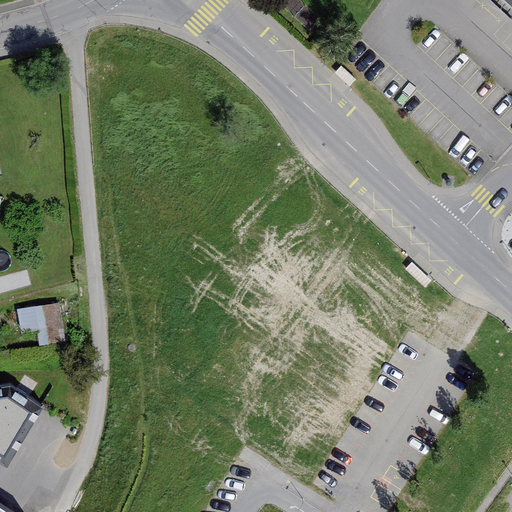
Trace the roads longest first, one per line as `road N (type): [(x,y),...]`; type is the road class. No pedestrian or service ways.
road 1 (residential): [(511,408),(127,57)]
road 2 (residential): [(240,0),(511,247)]
